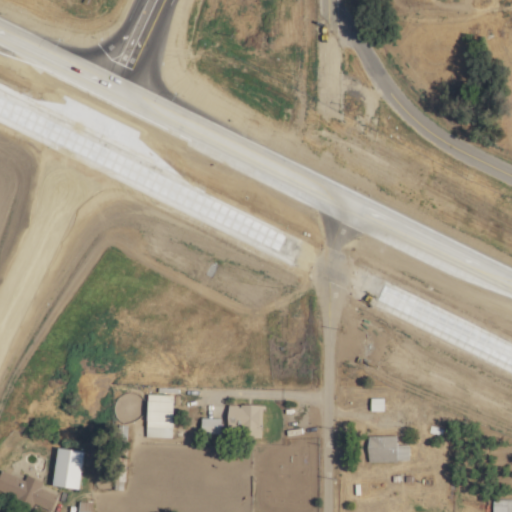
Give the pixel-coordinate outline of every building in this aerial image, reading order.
[(144,438),(170,439),(171,396),(145,395),(144,438)] [(382,412),(382,399),(369,399),(368,412),(382,412)] [(261,438),(259,405),(225,406),(226,430),(240,429),(240,439),(261,438)] [(219,419),(200,419),(199,434),(219,434),(219,419)] [(408,462),(407,446),(395,446),(395,436),(365,437),(366,463),(408,462)] [(49,487),(76,491),(82,453),(55,449),(49,487)] [(49,511),(55,496),(39,490),(41,483),(24,476),(22,481),(1,473),(0,475),(0,493),(48,511),(49,511)] [(511,511),(511,500),(511,499),(491,500),(490,511),(511,511)] [(75,511),(88,511),(89,503),(75,503),(75,511)]
